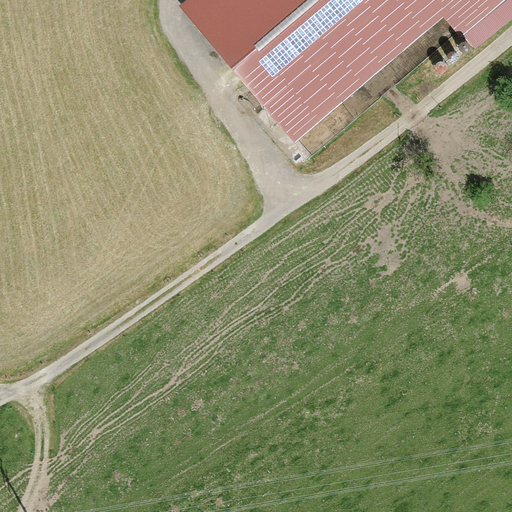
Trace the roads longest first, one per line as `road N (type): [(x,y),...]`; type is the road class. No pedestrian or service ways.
road 1 (track): [(0,398),(181,283),(511,37)]
road 2 (track): [(20,385),(42,419),(44,462),(25,511)]
